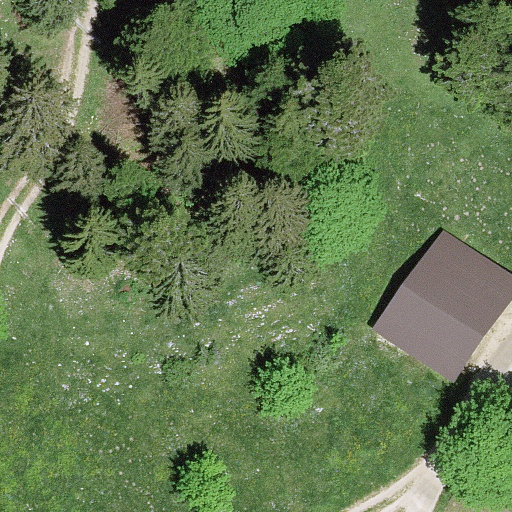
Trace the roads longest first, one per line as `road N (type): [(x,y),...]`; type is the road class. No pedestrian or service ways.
road 1 (track): [(66,0),(50,85),(0,204)]
road 2 (track): [(418,511),(511,356)]
